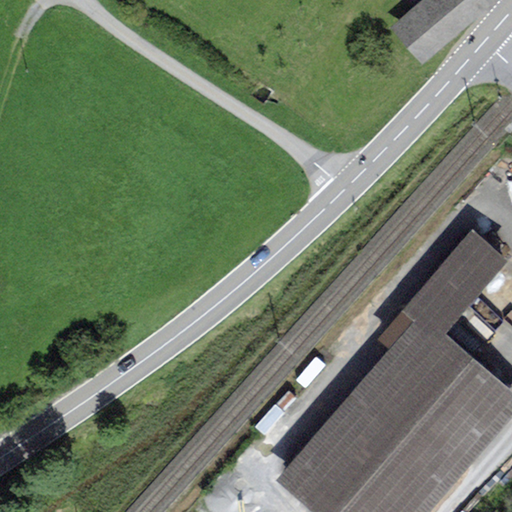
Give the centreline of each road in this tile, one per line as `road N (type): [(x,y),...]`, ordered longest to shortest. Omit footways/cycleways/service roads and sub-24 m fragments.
road 1 (primary): [(484,41),(345,189),(230,293),(0,457)]
road 2 (track): [(85,0),(345,189)]
